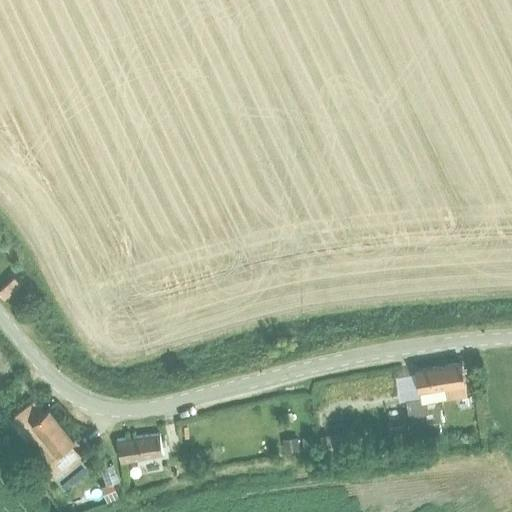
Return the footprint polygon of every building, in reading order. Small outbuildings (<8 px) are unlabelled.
[(409,425),(389,429),(391,442),(442,433),(440,420),(436,399),(466,394),(461,362),(414,370),(417,390),(419,389),(420,397),(405,399),(409,425)] [(35,454),(42,463),(52,477),(79,457),(69,445),(74,441),(49,408),(43,412),(35,401),(16,415),(25,427),(32,422),(48,444),(35,454)] [(120,461),(163,453),(159,431),(116,439),(120,461)] [(321,451),(342,447),(339,433),(319,437),(321,451)] [(312,437),(302,438),(303,450),(313,449),(312,437)] [(296,439),(282,440),(283,452),(297,451),(296,439)] [(113,483),(102,487),(107,500),(118,495),(113,483)]
